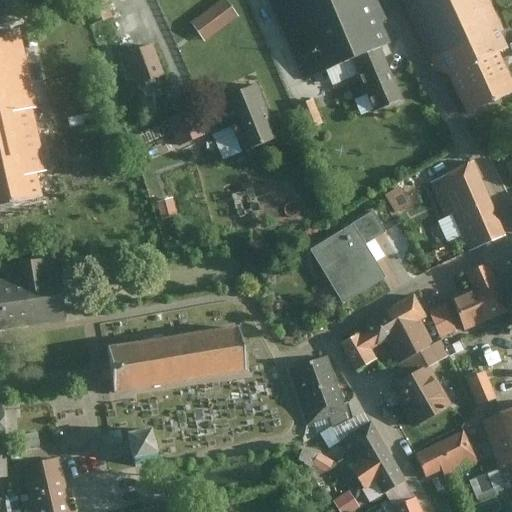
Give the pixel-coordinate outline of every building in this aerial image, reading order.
[(209,39),(245,16),(234,0),(225,0),(196,19),(209,39)] [(378,0),(264,0),(301,86),(342,69),(364,119),(400,104),(377,49),(388,45),(377,20),(386,17),(378,0)] [(505,50),(483,0),(398,0),(432,76),(443,72),(463,118),(511,98),(492,55),(505,50)] [(49,178),(14,27),(0,30),(0,208),(38,200),(33,182),(49,178)] [(164,76),(149,43),(120,55),(135,89),(164,76)] [(274,142),(250,86),(214,102),(238,158),(274,142)] [(320,98),(304,104),(312,127),(328,122),(320,98)] [(469,166),(426,186),(458,255),(501,235),(469,166)] [(402,217),(417,210),(405,185),(390,192),(402,217)] [(370,209),(301,251),(335,307),(384,277),(363,243),(383,230),(370,209)] [(3,280),(0,280),(0,330),(64,319),(53,257),(1,266),(3,280)] [(487,266),(463,276),(470,291),(485,325),(506,315),(487,266)] [(470,291),(441,304),(456,337),(485,325),(470,291)] [(428,350),(416,326),(429,319),(415,292),(373,313),(377,323),(383,335),(374,339),(378,346),(391,369),(402,364),(428,350)] [(358,372),(378,362),(372,349),(378,346),(374,339),(383,335),(377,323),(342,340),(358,372)] [(239,329),(107,349),(114,394),(246,374),(239,329)] [(442,359),(437,347),(428,350),(402,364),(408,376),(422,369),(442,359)] [(349,409),(328,351),(283,367),(308,436),(322,430),(319,420),(349,409)] [(445,410),(422,369),(408,376),(388,388),(411,429),(445,410)] [(489,399),(480,373),(463,379),(471,405),(489,399)] [(511,407),(482,417),(498,466),(511,462),(511,465),(511,477),(508,479),(511,491),(511,407)] [(401,483),(368,428),(341,444),(355,466),(350,469),(361,488),(369,483),(378,497),(401,483)] [(473,464),(456,430),(411,452),(424,479),(441,471),(445,478),(473,464)] [(159,462),(152,434),(130,438),(137,467),(159,462)] [(315,464),(326,475),(337,463),(326,452),(315,464)] [(69,511),(58,459),(19,468),(28,511),(69,511)] [(471,479),(478,497),(496,490),(489,472),(471,479)] [(416,511),(409,498),(389,508),(391,511),(416,511)]
